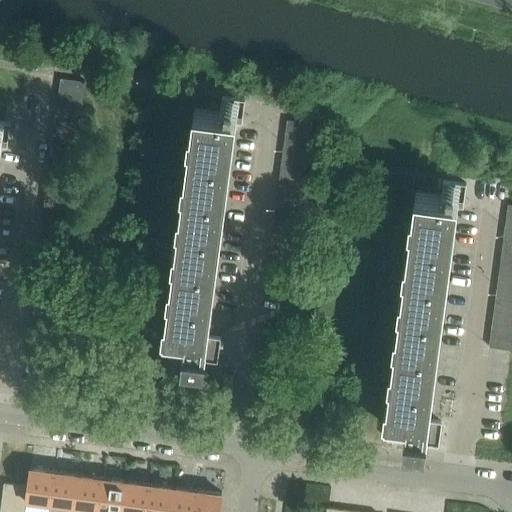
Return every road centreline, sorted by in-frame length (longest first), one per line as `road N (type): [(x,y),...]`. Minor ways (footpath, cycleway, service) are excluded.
road 1 (residential): [(236,452),(278,114)]
road 2 (residential): [(0,415),(45,86)]
road 3 (residential): [(466,481),(499,187)]
road 4 (residential): [(236,452),(0,424)]
road 5 (residential): [(466,481),(251,455)]
